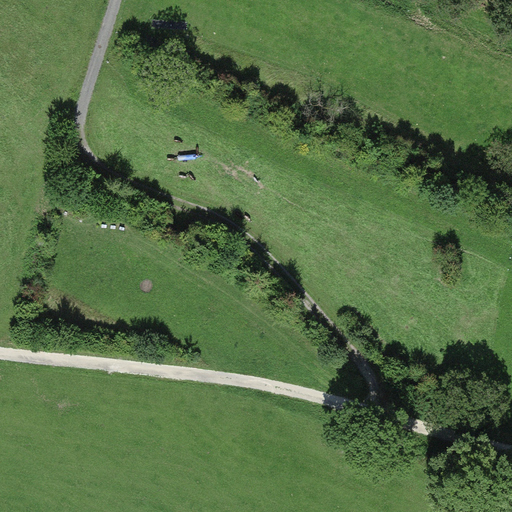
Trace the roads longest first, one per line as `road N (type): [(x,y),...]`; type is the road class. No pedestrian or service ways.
road 1 (track): [(381,413),(369,367),(244,231),(86,162),(85,101),(116,0)]
road 2 (track): [(381,413),(257,384),(0,353)]
road 3 (track): [(511,447),(381,413)]
